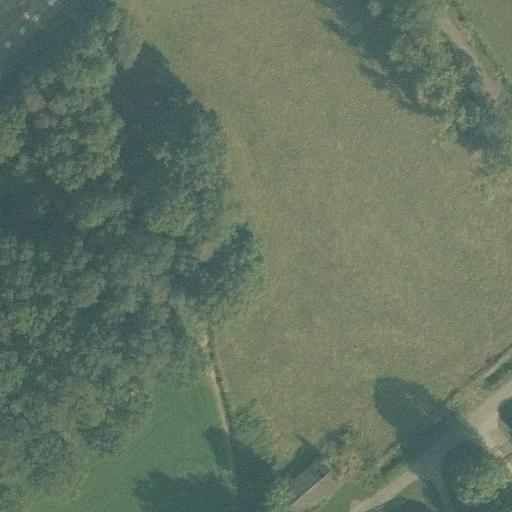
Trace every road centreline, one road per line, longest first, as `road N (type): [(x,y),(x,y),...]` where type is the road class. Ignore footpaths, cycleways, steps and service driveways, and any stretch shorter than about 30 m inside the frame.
road 1 (unclassified): [(369,511),(511,389)]
road 2 (unclassified): [(511,115),(434,0)]
